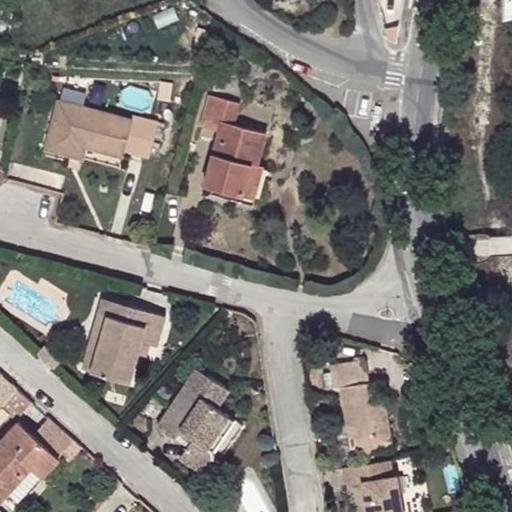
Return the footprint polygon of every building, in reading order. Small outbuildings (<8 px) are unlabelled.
[(241,103),(209,95),(201,126),(218,130),(205,185),(244,196),(252,162),(259,164),(267,132),(235,124),(241,103)] [(58,100),(46,148),(70,155),(73,142),(86,146),(124,156),(125,152),(150,158),(159,121),(133,115),(132,119),(58,100)] [(83,158),(86,146),(73,142),(70,155),(83,158)] [(259,164),(252,162),(244,196),(255,199),(264,166),(259,164)] [(108,316),(91,372),(130,383),(139,353),(142,341),(150,343),(158,345),(166,316),(102,297),(98,313),(108,316)] [(91,372),(108,316),(98,313),(82,369),(91,372)] [(147,355),(150,343),(142,341),(139,353),(147,355)] [(52,353),(44,345),(37,353),(45,360),(52,353)] [(45,360),(55,369),(62,361),(52,353),(45,360)] [(341,387),(348,427),(356,425),(361,454),(393,449),(382,380),(370,382),(366,360),(330,366),(334,389),(341,387)] [(196,368),(157,427),(160,428),(157,432),(170,440),(172,437),(187,447),(179,458),(192,467),(199,469),(204,469),(208,467),(212,462),(213,458),(212,454),(211,451),(208,448),(229,416),(216,407),(228,389),(196,368)] [(1,406),(15,419),(30,401),(17,389),(1,406)] [(229,416),(208,448),(211,451),(212,454),(235,420),(229,416)] [(20,422),(0,442),(0,502),(8,493),(31,468),(41,477),(42,478),(60,458),(20,422)] [(337,429),(342,458),(361,454),(356,425),(348,427),(337,429)] [(364,482),(368,511),(403,511),(398,475),(394,475),(392,460),(346,467),(348,484),(364,482)] [(31,468),(8,493),(18,502),(41,477),(31,468)]
